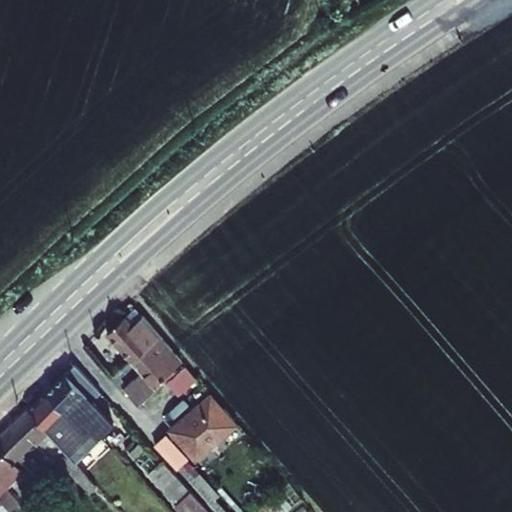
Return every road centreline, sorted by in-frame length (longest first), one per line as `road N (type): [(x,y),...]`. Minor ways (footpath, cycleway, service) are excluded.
road 1 (primary): [(0,388),(211,191),(476,0)]
road 2 (primary): [(428,0),(223,146),(0,350)]
